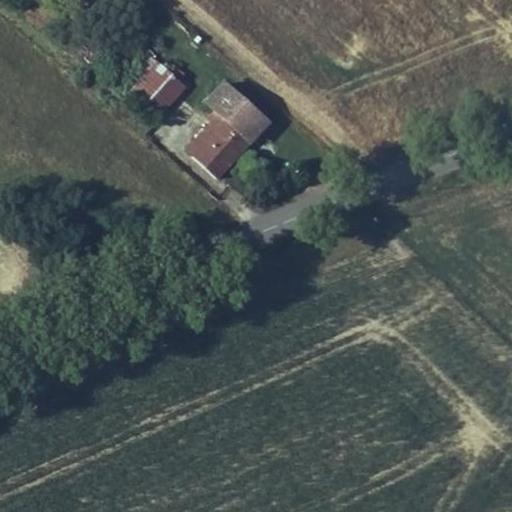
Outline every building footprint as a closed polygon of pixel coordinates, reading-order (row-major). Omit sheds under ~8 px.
[(187,71),(148,35),(136,48),(146,56),(137,66),(168,92),(187,71)] [(168,92),(137,66),(124,81),(155,107),(168,92)] [(220,113),(208,127),(233,148),(251,128),(248,125),(265,106),(227,71),(209,89),(219,98),(211,105),(214,108),(220,113)] [(214,108),(186,137),(193,143),(208,127),(220,113),(214,108)] [(233,148),(208,127),(193,143),(216,165),(233,148)]
